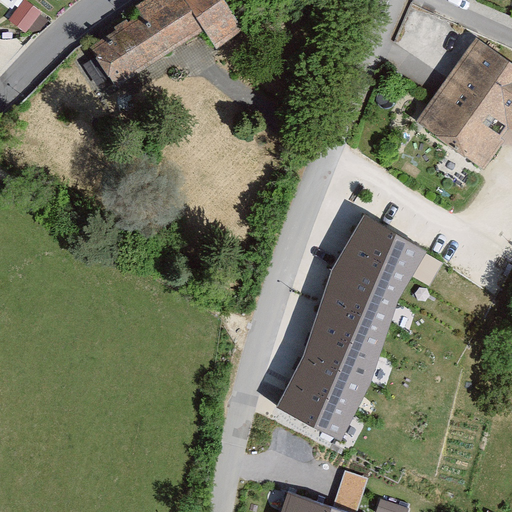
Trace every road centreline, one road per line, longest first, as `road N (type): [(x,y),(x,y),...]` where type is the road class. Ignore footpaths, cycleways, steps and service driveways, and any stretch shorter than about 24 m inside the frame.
road 1 (residential): [(387,0),(292,236),(244,399),(224,511)]
road 2 (tertiary): [(99,0),(0,101)]
